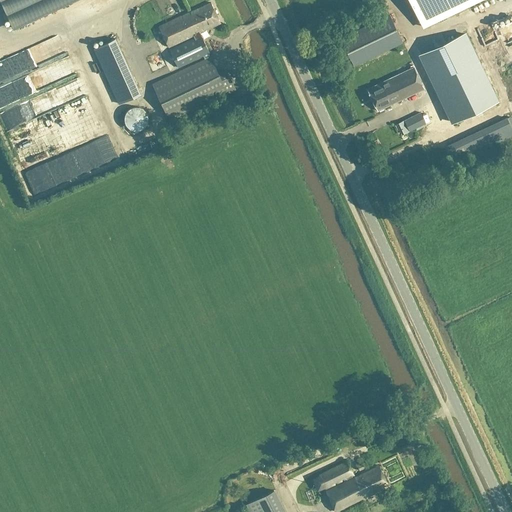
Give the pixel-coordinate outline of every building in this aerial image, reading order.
[(0,0),(13,28),(74,0),(0,0)] [(166,0),(155,0),(150,3),(157,16),(171,9),(166,0)] [(409,0),(422,27),(477,0),(409,0)] [(199,33),(220,24),(210,3),(182,16),(158,28),(168,48),(193,36),(194,39),(169,51),(177,68),(202,56),(204,60),(152,85),(169,121),(235,90),(226,71),(218,75),(210,58),(206,59),(205,55),(209,53),(199,33)] [(402,43),(389,16),(340,39),(353,66),(402,43)] [(480,37),(493,32),(490,25),(478,30),(480,37)] [(468,32),(423,52),(442,95),(487,75),(468,32)] [(139,95),(114,40),(94,49),(119,105),(139,95)] [(40,53),(38,48),(44,47),(42,41),(26,46),(29,57),(40,53)] [(377,111),(424,89),(413,66),(410,67),(411,69),(367,90),(377,111)] [(145,126),(146,125),(147,123),(147,121),(147,119),(147,118),(147,116),(146,114),(145,112),(144,111),(142,110),(139,108),(136,108),(132,108),(130,110),(128,111),(126,112),(125,114),(124,116),(124,118),(124,122),(124,123),(125,125),(126,127),(127,128),(128,129),(130,130),(131,131),(134,131),(135,131),(137,131),(139,131),(141,130),(143,129),(144,128),(145,126)] [(425,125),(420,113),(403,121),(409,132),(425,125)] [(511,131),(506,118),(444,148),(452,166),(511,137),(511,131)] [(370,440),(364,428),(358,431),(363,442),(370,440)] [(346,461),(319,475),(325,489),(340,482),(341,484),(326,492),(334,511),(335,511),(387,486),(379,466),(354,478),(346,461)] [(283,511),(273,492),(246,505),(249,511),(283,511)]
